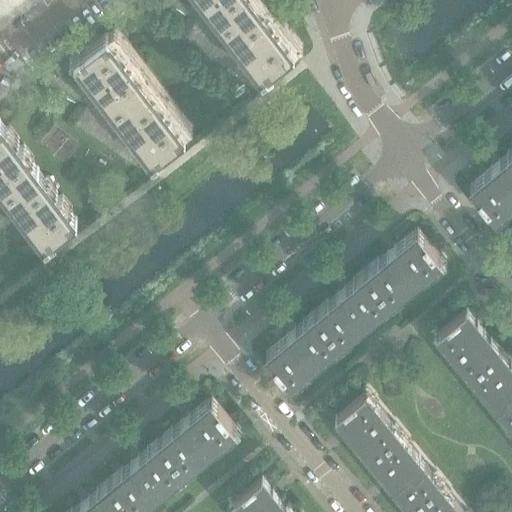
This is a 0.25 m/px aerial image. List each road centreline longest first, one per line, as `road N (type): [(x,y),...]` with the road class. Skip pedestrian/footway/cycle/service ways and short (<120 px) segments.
road 1 (residential): [(402,152),(201,320)]
road 2 (residential): [(201,320),(0,483)]
road 3 (residential): [(201,320),(356,511)]
road 4 (residential): [(511,287),(402,152)]
road 5 (residential): [(402,152),(361,91),(334,17)]
road 6 (residential): [(511,61),(402,152)]
